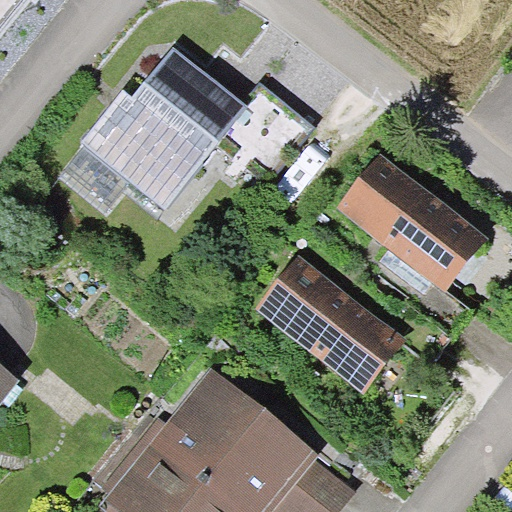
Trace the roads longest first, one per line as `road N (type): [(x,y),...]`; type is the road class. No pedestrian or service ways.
road 1 (residential): [(278,0),(511,174)]
road 2 (residential): [(0,127),(105,0)]
